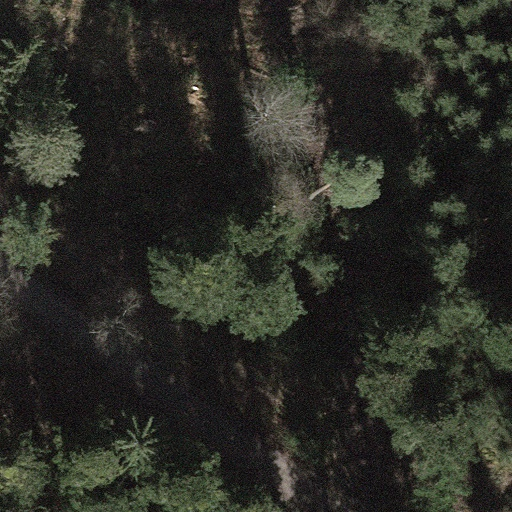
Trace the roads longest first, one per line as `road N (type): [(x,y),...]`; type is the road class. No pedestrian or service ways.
road 1 (unknown): [(0,194),(448,511)]
road 2 (track): [(333,511),(0,272)]
